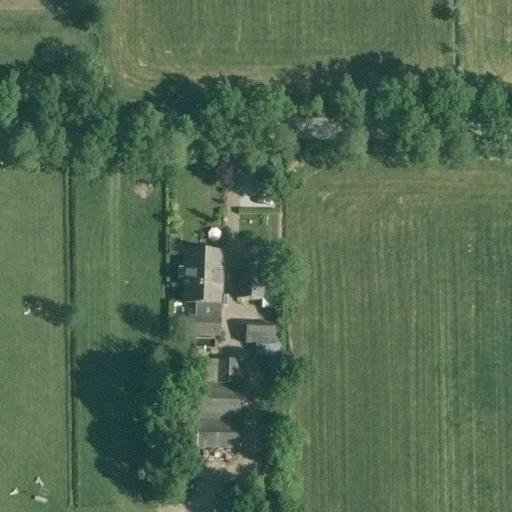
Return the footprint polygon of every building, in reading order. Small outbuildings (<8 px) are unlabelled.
[(219,333),(220,318),(208,318),(208,305),(218,305),(220,256),(185,255),(184,304),(196,304),(195,318),(193,318),(193,332),(219,333)] [(277,271),(264,270),(236,268),(235,300),(264,302),(264,283),(276,283),(277,271)] [(272,347),(272,326),(245,325),(244,345),(272,347)] [(216,384),(236,385),(238,385),(239,361),(216,360),(216,384)] [(236,385),(216,384),(182,383),(181,417),(214,418),(235,419),(236,385)] [(162,450),(238,451),(238,422),(162,421),(162,450)]
